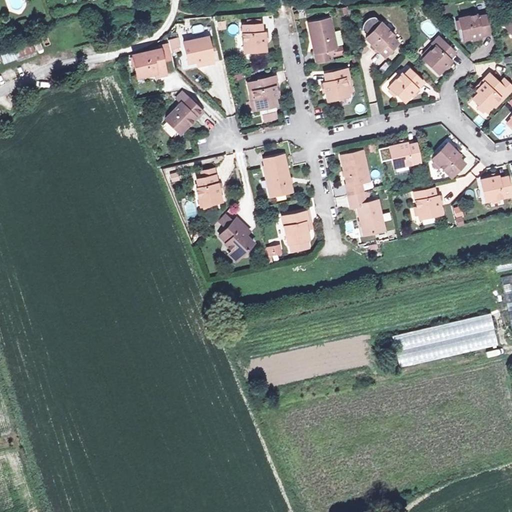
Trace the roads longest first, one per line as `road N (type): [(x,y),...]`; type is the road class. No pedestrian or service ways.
road 1 (residential): [(443,112),(307,137)]
road 2 (residential): [(174,0),(170,16),(147,38),(67,66)]
road 3 (residential): [(282,19),(307,137)]
